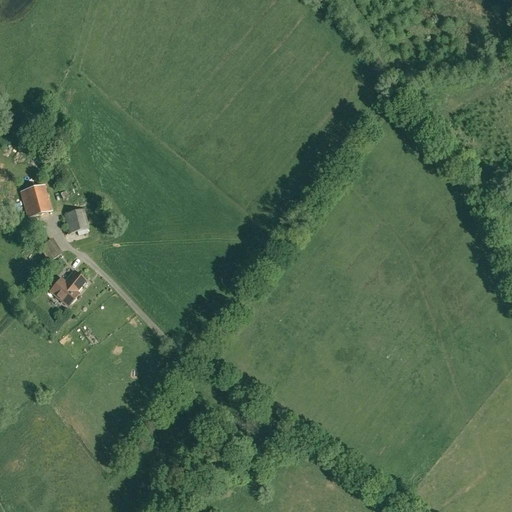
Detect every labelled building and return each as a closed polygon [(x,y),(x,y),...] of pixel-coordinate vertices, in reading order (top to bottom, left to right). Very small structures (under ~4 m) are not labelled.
[(52,212),(44,186),(20,192),(28,219),(52,212)] [(60,194),(62,200),(68,198),(66,192),(60,194)] [(89,229),(83,210),(64,215),(69,234),(89,229)] [(38,248),(49,263),(63,254),(52,239),(38,248)] [(60,280),(50,292),(68,307),(79,295),(76,293),(85,281),(74,272),(65,283),(60,280)]
